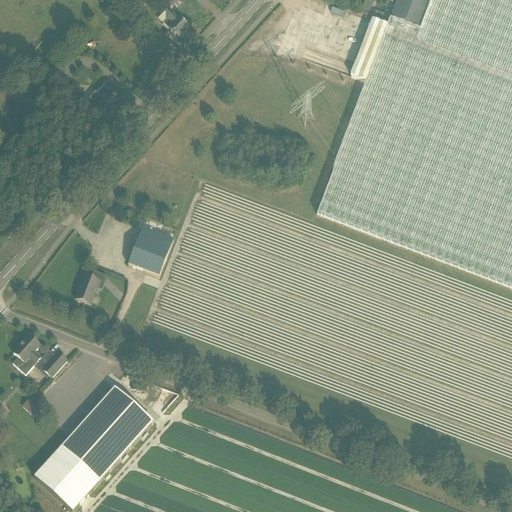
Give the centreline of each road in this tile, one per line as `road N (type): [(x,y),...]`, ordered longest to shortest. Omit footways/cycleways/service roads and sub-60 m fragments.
road 1 (unclassified): [(510,511),(0,312)]
road 2 (secondary): [(0,282),(258,0)]
